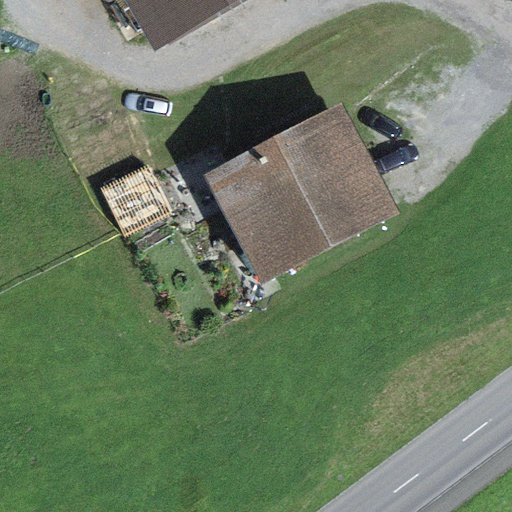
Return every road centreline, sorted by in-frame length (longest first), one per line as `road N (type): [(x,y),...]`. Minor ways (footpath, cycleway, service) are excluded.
road 1 (tertiary): [(511,408),(373,511)]
road 2 (unknown): [(511,92),(379,0)]
